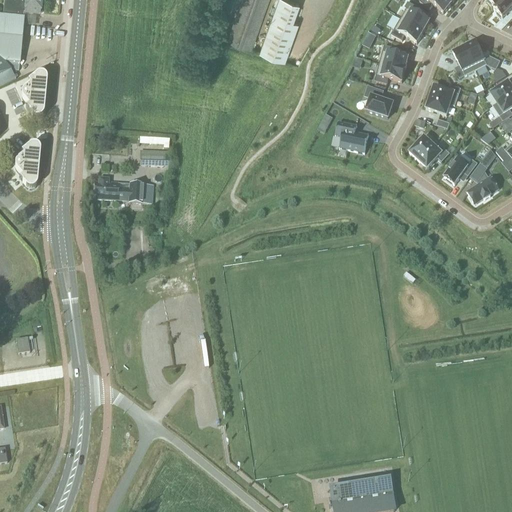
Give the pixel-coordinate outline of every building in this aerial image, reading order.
[(25,0),(10,0),(9,17),(23,19),(24,19),(24,18),(23,18),(24,14),(33,15),(34,14),(40,14),(40,13),(42,12),(42,7),(41,6),(41,2),(25,0)] [(212,0),(207,5),(214,13),(226,0),(212,0)] [(241,0),(226,41),(251,50),(268,0),(241,0)] [(284,0),(279,0),(260,53),(285,62),(298,25),(293,23),(299,5),(284,0)] [(452,5),(445,0),(422,0),(420,4),(430,11),(433,7),(444,15),(451,6),(452,6),(452,5)] [(488,2),(487,3),(491,7),(492,6),(495,9),(494,11),(505,0),(488,0),(487,1),(488,2)] [(511,0),(505,0),(494,11),(498,15),(497,16),(501,20),(502,19),(502,20),(511,10),(511,0)] [(407,10),(401,21),(423,34),(430,23),(407,10)] [(0,88),(6,85),(2,76),(11,72),(11,71),(4,64),(19,65),(20,65),(23,26),(24,19),(23,19),(9,17),(3,17),(0,16),(0,88)] [(423,34),(401,21),(391,37),(402,43),(405,38),(417,45),(423,34)] [(475,43),(464,49),(476,73),(486,68),(496,72),(500,63),(489,58),(484,61),(475,43)] [(384,47),(379,65),(405,72),(408,60),(395,56),(396,51),(384,47)] [(455,53),(453,54),(460,68),(454,70),(460,81),(476,73),(464,49),(462,50),(461,49),(455,52),(455,53)] [(402,84),(405,72),(379,65),(375,83),(387,87),(389,81),(402,84)] [(21,97),(21,98),(21,99),(22,99),(22,100),(22,101),(23,102),(28,108),(31,112),(29,114),(33,119),(34,120),(35,120),(36,121),(37,121),(38,121),(39,121),(39,120),(40,120),(41,120),(41,119),(42,119),(42,118),(43,118),(43,117),(43,116),(44,116),(44,115),(47,83),(47,82),(46,81),(46,80),(46,79),(45,78),(44,77),(43,77),(42,76),(41,76),(40,76),(39,76),(38,76),(38,77),(37,77),(36,78),(32,81),(34,84),(24,92),(23,93),(22,94),(22,95),(22,96),(21,96),(21,97)] [(25,79),(15,83),(17,89),(28,84),(25,79)] [(490,96),(497,106),(511,95),(511,89),(508,84),(490,96)] [(434,88),(430,99),(451,107),(450,107),(455,109),(461,91),(450,87),(448,93),(434,88)] [(368,89),(365,99),(371,101),(367,113),(388,120),(393,106),(381,102),(383,94),(368,89)] [(511,110),(511,95),(497,106),(493,108),(503,124),(511,118),(511,115),(510,112),(511,110)] [(430,99),(426,111),(447,118),(450,107),(451,107),(430,99)] [(500,128),(505,134),(511,128),(511,123),(509,120),(500,128)] [(450,126),(438,122),(436,128),(448,132),(450,126)] [(339,124),(335,138),(336,139),(336,138),(342,139),(339,151),(340,151),(340,150),(364,155),(364,156),(365,156),(369,137),(368,137),(368,138),(356,135),(357,128),(357,127),(357,128),(339,124)] [(424,139),(409,155),(418,163),(433,147),(424,139)] [(433,147),(418,163),(427,171),(437,161),(442,165),(450,156),(451,157),(456,151),(452,148),(447,153),(436,143),(433,147)] [(502,149),(496,154),(504,164),(510,158),(511,160),(511,146),(505,152),(502,149)] [(15,168),(15,169),(15,170),(15,171),(16,172),(21,179),(25,183),(22,185),(26,189),(26,190),(27,190),(27,191),(28,191),(29,191),(30,191),(31,191),(32,191),(33,191),(34,191),(34,190),(35,190),(35,189),(36,189),(36,188),(37,188),(37,187),(37,186),(40,154),(40,153),(40,152),(40,151),(39,150),(39,149),(38,149),(37,148),(36,148),(36,147),(35,147),(34,147),(33,147),(32,147),(31,147),(31,148),(30,148),(25,152),(27,155),(23,158),(17,163),(16,163),(16,164),(16,165),(15,165),(15,166),(15,167),(15,168)] [(141,154),(141,166),(164,167),(164,155),(141,154)] [(447,172),(449,173),(444,180),(446,181),(446,182),(452,187),(452,186),(455,187),(463,175),(468,179),(478,166),(473,162),(470,165),(460,158),(454,166),(452,165),(447,172)] [(490,197),(498,191),(491,179),(488,181),(484,175),(487,171),(480,166),(479,168),(471,179),(478,184),(479,186),(467,194),(475,206),(483,201),(484,202),(491,198),(490,197)] [(95,184),(94,200),(117,202),(128,203),(128,205),(135,205),(152,206),(152,200),(153,187),(130,185),(129,186),(117,185),(108,184),(108,181),(99,180),(99,184),(95,184)] [(172,268),(178,279),(211,261),(205,250),(172,268)] [(130,265),(132,271),(141,268),(139,262),(130,265)] [(16,341),(18,355),(30,354),(28,339),(16,341)] [(24,466),(0,470),(0,492),(27,488),(24,466)] [(330,491),(332,511),(393,511),(389,481),(388,482),(388,483),(331,492),(330,491)]
